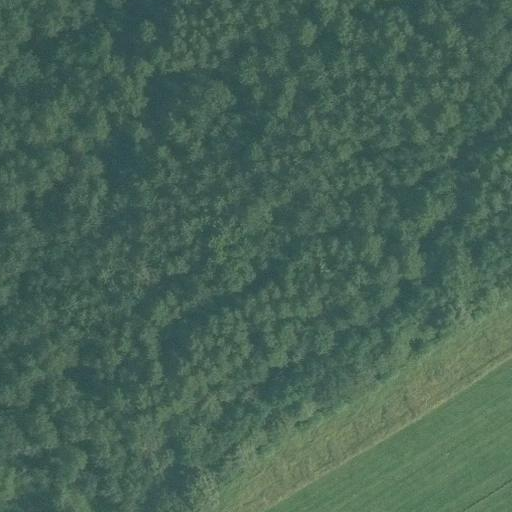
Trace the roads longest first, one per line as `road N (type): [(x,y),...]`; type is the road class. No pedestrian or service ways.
road 1 (track): [(91,511),(0,391),(0,17),(25,0)]
road 2 (track): [(127,511),(511,268)]
